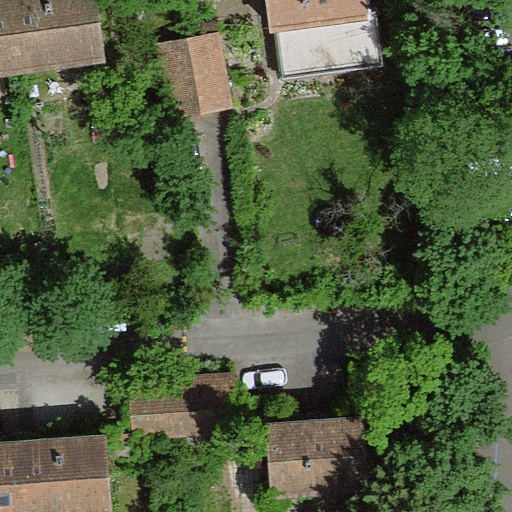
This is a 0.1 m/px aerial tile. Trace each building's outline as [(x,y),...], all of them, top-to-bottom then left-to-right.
[(0,0),(0,71),(24,68),(14,0),(0,0)] [(97,0),(14,0),(24,68),(107,58),(97,0)] [(365,0),(270,0),(274,26),(278,26),(367,16),(365,0)] [(377,14),(367,16),(278,26),(284,77),(386,65),(377,14)] [(190,40),(204,112),(233,107),(219,35),(190,40)] [(190,40),(161,44),(173,117),(204,112),(190,40)] [(236,374),(184,379),(187,411),(239,408),(236,374)] [(184,379),(133,383),(134,415),(187,411),(184,379)] [(241,434),(239,408),(187,411),(189,438),(241,434)] [(135,441),(189,438),(187,411),(134,415),(135,441)] [(365,418),(271,425),(276,491),(369,485),(365,418)] [(107,435),(24,442),(29,511),(106,511),(113,511),(107,435)] [(0,443),(0,511),(29,511),(24,442),(0,443)]
